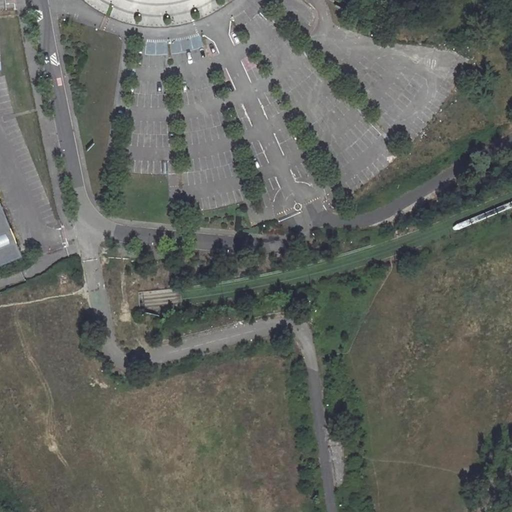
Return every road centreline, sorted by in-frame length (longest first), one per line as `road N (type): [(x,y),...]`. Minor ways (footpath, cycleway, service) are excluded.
road 1 (unclassified): [(88,227),(114,356),(129,362),(273,323),(301,328),(333,511)]
road 2 (unclassified): [(88,227),(270,242),(307,231),(308,198)]
road 3 (unclassified): [(41,0),(88,227)]
